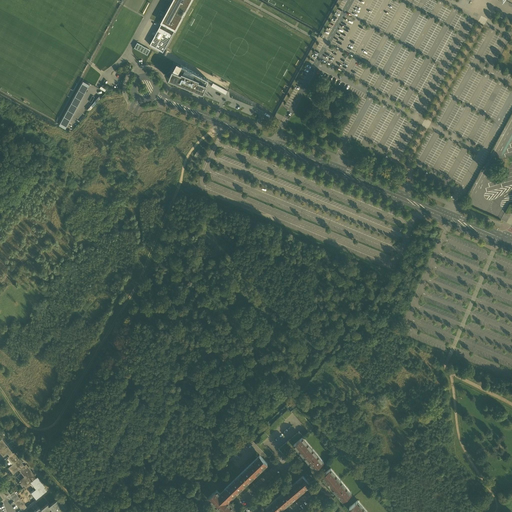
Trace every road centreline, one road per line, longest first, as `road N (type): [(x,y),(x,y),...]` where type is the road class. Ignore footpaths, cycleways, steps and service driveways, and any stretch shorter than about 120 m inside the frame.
road 1 (track): [(178,511),(310,378),(378,287),(376,276),(186,188),(174,196)]
road 2 (track): [(210,131),(186,156),(146,263),(55,424),(23,424),(0,387)]
road 3 (unclassified): [(152,97),(506,247)]
road 4 (unclassified): [(509,238),(157,89)]
road 5 (track): [(310,378),(122,308)]
